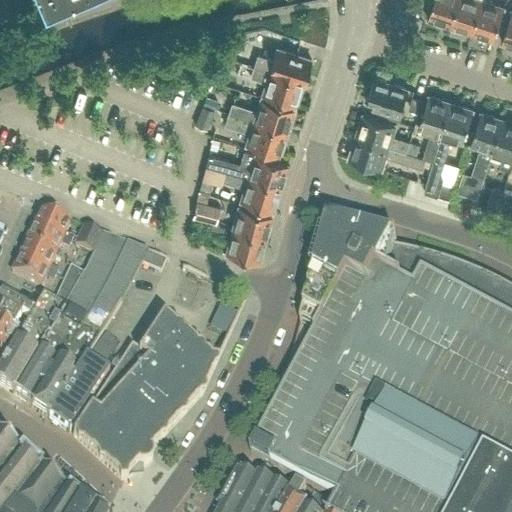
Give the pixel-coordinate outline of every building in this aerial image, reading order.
[(0,0),(0,11),(26,0),(38,0),(43,10),(65,0),(0,0)] [(433,0),(427,18),(449,25),(457,0),(433,0)] [(457,0),(449,25),(471,32),(481,0),(457,0)] [(484,0),(481,0),(471,32),(494,40),(504,6),(484,0)] [(501,42),(511,45),(511,9),(511,10),(501,42)] [(256,54),(252,66),(255,67),(302,82),(310,58),(275,47),(271,59),(256,54)] [(302,82),(255,67),(252,76),(264,80),(259,93),(293,104),(294,101),(296,102),(302,82)] [(375,77),(367,102),(387,108),(384,116),(398,120),(409,88),(375,77)] [(430,132),(422,157),(433,160),(440,135),(451,101),(429,94),(417,128),(430,132)] [(216,100),(205,96),(202,103),(213,108),(216,100)] [(230,102),(227,113),(286,131),(292,112),(291,111),(292,108),(259,97),(254,110),(230,102)] [(422,100),(412,97),(409,107),(419,110),(422,100)] [(440,135),(433,160),(424,191),(449,199),(454,184),(442,181),(443,178),(440,173),(451,138),(462,142),(473,108),(451,101),(440,135)] [(212,110),(200,105),(193,124),(205,128),(212,110)] [(492,151),(503,118),(480,111),(470,144),(481,148),(480,151),(479,150),(471,173),(463,171),(457,191),(477,197),(492,151)] [(286,131),(227,113),(223,124),(247,132),(243,144),(277,155),(278,151),(280,152),(286,131)] [(393,135),(396,124),(362,113),(355,135),(389,146),(406,152),(409,140),(393,135)] [(511,121),(503,118),(492,151),(503,155),(499,167),(510,170),(511,163),(511,121)] [(389,146),(355,135),(348,158),(382,169),(386,156),(422,168),(425,158),(422,157),(389,146)] [(207,155),(204,165),(224,172),(224,171),(278,188),(286,164),(253,153),(253,154),(243,151),(239,165),(207,155)] [(278,188),(224,171),(224,172),(221,180),(242,187),(238,200),(271,211),(278,188)] [(503,190),(492,186),(485,208),(496,212),(503,190)] [(511,192),(503,190),(496,212),(496,213),(511,218),(511,192)] [(219,206),(196,200),(191,216),(214,223),(219,206)] [(237,205),(230,230),(264,238),(270,214),(237,205)] [(39,213),(31,230),(70,247),(74,237),(66,233),(70,225),(39,213)] [(511,511),(511,295),(485,282),(456,270),(425,260),(394,253),(396,246),(328,227),(284,390),(287,391),(251,458),(337,504),(335,507),(342,511),(511,511)] [(31,230),(24,247),(54,260),(59,248),(67,252),(70,247),(31,230)] [(92,257),(103,238),(83,230),(73,248),(92,257)] [(264,238),(230,230),(224,253),(258,262),(264,238)] [(12,397),(29,408),(57,363),(91,313),(107,285),(117,264),(112,262),(117,244),(103,238),(92,257),(83,276),(78,285),(73,294),(68,302),(62,311),(21,383),(12,397)] [(57,363),(29,408),(47,421),(67,436),(106,376),(107,377),(107,376),(107,375),(130,340),(107,324),(119,306),(141,267),(160,275),(164,265),(167,266),(168,265),(147,256),(125,247),(117,244),(112,262),(117,264),(107,285),(91,313),(57,363)] [(24,247),(16,263),(55,280),(58,273),(49,270),(54,260),(24,247)] [(55,280),(16,263),(11,275),(40,290),(44,280),(53,284),(55,280)] [(70,268),(65,277),(78,285),(83,276),(70,268)] [(65,277),(59,286),(73,294),(78,285),(65,277)] [(59,286),(54,295),(68,302),(73,294),(59,286)] [(78,444),(120,483),(123,483),(137,468),(140,469),(143,469),(146,468),(149,466),(150,463),(151,460),(151,457),(150,454),(202,397),(245,302),(237,295),(221,288),(221,289),(237,296),(243,302),(217,361),(214,366),(162,319),(138,355),(130,350),(72,439),(75,442),(78,444)] [(14,333),(15,331),(23,318),(28,321),(34,312),(2,293),(0,297),(0,324),(13,332),(14,333)] [(62,311),(68,302),(54,295),(49,304),(62,311)] [(0,389),(12,397),(21,383),(62,311),(49,304),(49,302),(42,298),(34,312),(28,321),(20,335),(18,333),(0,365),(0,389)] [(0,365),(18,333),(15,331),(14,333),(13,332),(0,324),(0,365)] [(0,475),(21,449),(0,433),(0,475)] [(0,511),(5,511),(40,466),(21,449),(0,475),(0,511)] [(61,483),(40,466),(5,511),(98,511),(93,508),(61,483)] [(306,511),(308,509),(315,498),(297,487),(291,496),(259,479),(257,482),(237,472),(217,509),(222,511),(221,511),(306,511)] [(306,511),(332,511),(334,509),(325,504),(315,498),(308,509),(306,511)]
